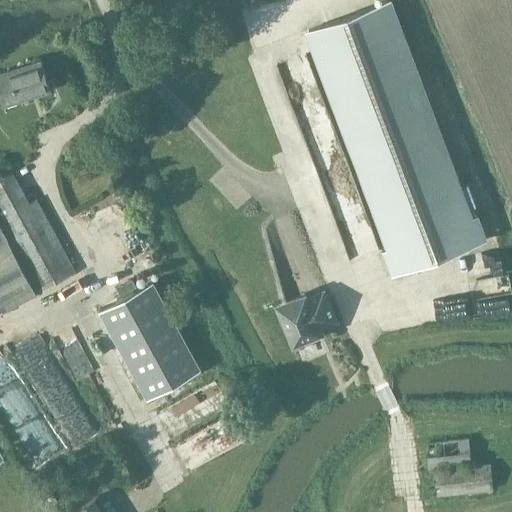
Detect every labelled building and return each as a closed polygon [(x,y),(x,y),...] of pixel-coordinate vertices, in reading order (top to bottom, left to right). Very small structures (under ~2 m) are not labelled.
[(392,273),(487,237),(478,214),(470,217),(388,0),(384,0),(309,29),(391,247),(384,250),(392,273)] [(0,72),(0,88),(5,104),(49,89),(40,60),(0,72)] [(0,124),(12,121),(8,108),(0,110),(0,124)] [(0,310),(37,291),(76,269),(37,197),(31,201),(14,170),(0,176),(0,310)] [(152,279),(99,308),(147,396),(200,367),(152,279)] [(339,324),(325,288),(308,295),(306,291),(273,305),(292,350),(325,336),(323,331),(339,324)] [(50,328),(69,366),(86,358),(66,319),(50,328)] [(164,432),(195,414),(182,392),(150,410),(164,432)] [(471,464),(469,437),(425,441),(428,468),(471,464)] [(73,475),(83,470),(76,457),(66,462),(73,475)] [(493,490),(491,463),(427,469),(430,496),(493,490)] [(104,504),(98,495),(74,510),(75,511),(115,511),(109,501),(104,504)]
